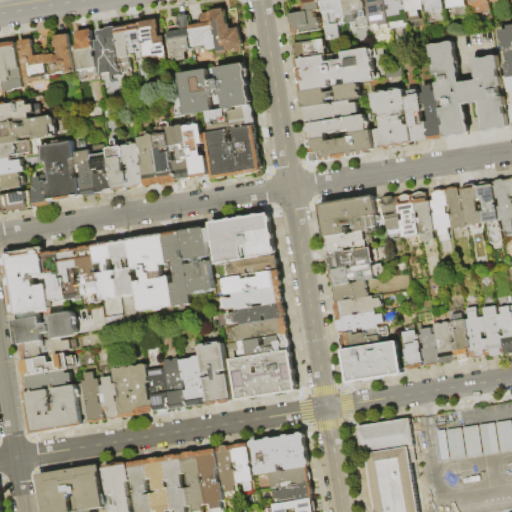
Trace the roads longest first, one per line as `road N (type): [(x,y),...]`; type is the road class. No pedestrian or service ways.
road 1 (residential): [(511,378),(0,460)]
road 2 (tertiary): [(291,188),(342,511)]
road 3 (residential): [(291,188),(0,234)]
road 4 (residential): [(511,152),(291,188)]
road 5 (tertiary): [(261,0),(291,188)]
road 6 (residential): [(24,511),(0,359)]
